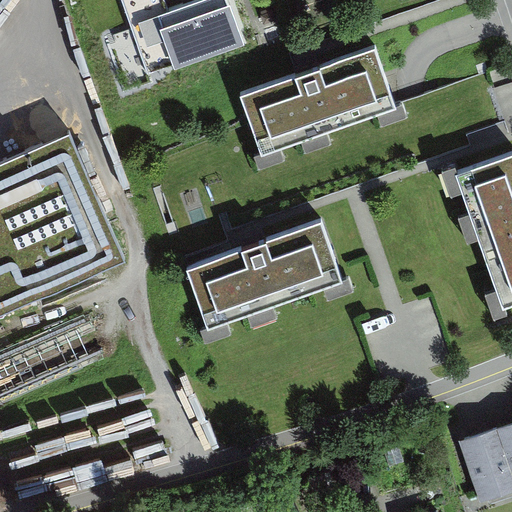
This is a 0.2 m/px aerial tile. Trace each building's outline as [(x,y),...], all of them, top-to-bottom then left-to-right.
[(185,0),(172,5),(170,0),(118,0),(145,80),(247,45),(232,0),(185,0)] [(398,108),(376,46),(241,95),(263,156),(398,108)] [(0,316),(126,261),(69,133),(0,163),(0,316)] [(511,305),(511,153),(456,174),(504,309),(511,305)] [(343,282),(322,221),(186,269),(208,330),(343,282)] [(511,422),(497,428),(511,471),(511,422)] [(511,492),(511,471),(497,428),(459,441),(480,503),(511,492)]
